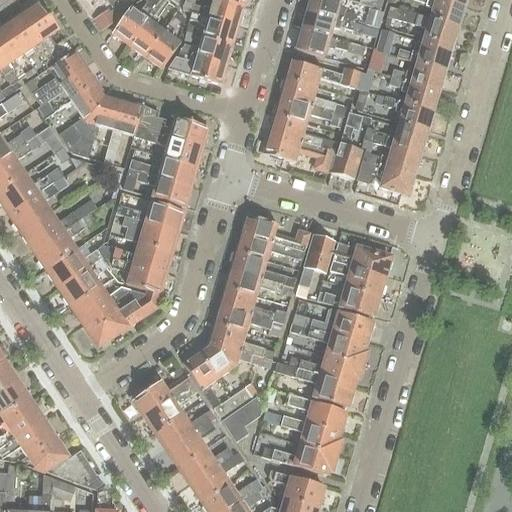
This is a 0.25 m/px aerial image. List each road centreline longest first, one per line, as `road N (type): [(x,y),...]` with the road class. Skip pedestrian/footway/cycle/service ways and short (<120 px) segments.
road 1 (residential): [(354,511),(435,239)]
road 2 (residential): [(78,397),(175,330),(225,177)]
road 3 (residential): [(435,239),(508,0)]
road 4 (residential): [(242,116),(130,83),(106,64),(63,0)]
road 5 (residential): [(435,239),(225,177)]
road 6 (residential): [(78,397),(0,281)]
road 7 (residential): [(155,511),(78,397)]
road 8 (residential): [(242,116),(276,0)]
